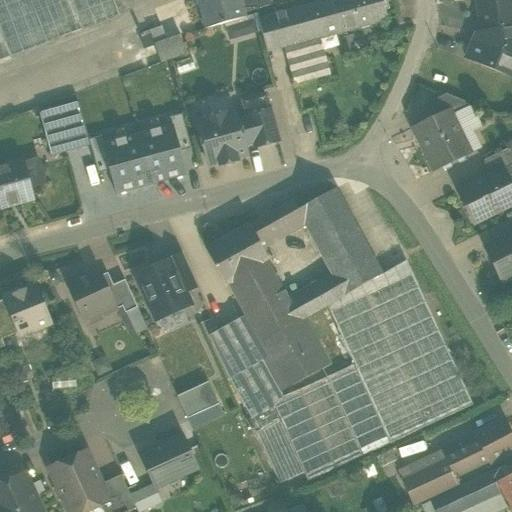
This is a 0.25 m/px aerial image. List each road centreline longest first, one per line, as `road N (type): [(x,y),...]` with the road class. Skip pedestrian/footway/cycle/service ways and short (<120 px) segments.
road 1 (residential): [(361,173),(320,172),(0,255)]
road 2 (residential): [(511,376),(410,213),(361,173)]
road 3 (residential): [(361,173),(425,28),(422,0)]
road 4 (unclassified): [(0,73),(167,0)]
road 5 (residential): [(107,419),(127,432),(171,412),(153,372),(109,392)]
